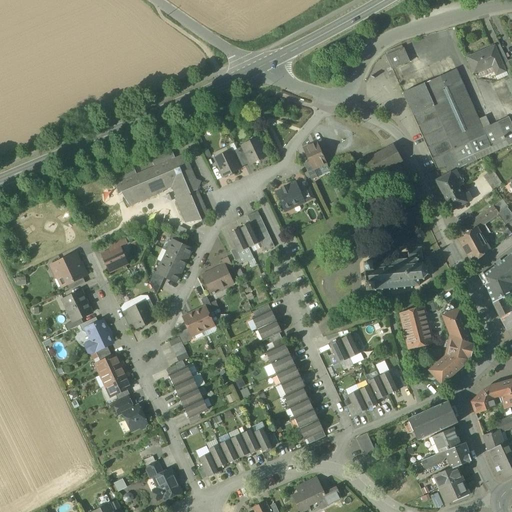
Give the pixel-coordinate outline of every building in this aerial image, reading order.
[(504,72),(511,69),(508,62),(499,45),(494,47),(504,72)] [(494,71),(496,75),(504,72),(494,47),(479,53),(467,58),(474,73),(492,65),(494,71)] [(385,56),(391,70),(409,62),(403,48),(385,56)] [(492,65),(474,73),(476,79),(494,71),(492,65)] [(444,169),(454,163),(459,160),(455,149),(485,136),(482,129),(456,70),(424,84),(434,107),(414,116),(438,171),(444,169)] [(408,104),(414,116),(434,107),(424,84),(403,93),(407,104),(408,104)] [(511,126),(508,118),(498,122),(506,141),(508,146),(511,143),(511,126)] [(498,122),(482,129),(485,136),(490,148),(506,141),(498,122)] [(490,148),(485,136),(455,149),(459,160),(454,163),(458,170),(476,161),(476,160),(474,155),(478,153),(490,148)] [(242,146),(243,149),(259,141),(258,138),(242,146)] [(250,163),(250,165),(267,157),(259,141),(243,149),(250,163)] [(490,148),(478,153),(480,158),(508,146),(506,141),(490,148)] [(309,162),(312,170),(313,169),(326,164),(317,144),(311,147),(310,146),(303,149),(309,162)] [(383,172),(391,190),(407,182),(407,181),(399,163),(402,161),(393,145),(386,149),(360,163),(369,180),(383,172)] [(243,149),(237,151),(244,166),(250,163),(243,149)] [(239,168),(244,166),(237,151),(237,150),(231,152),(232,154),(239,168)] [(232,154),(231,152),(231,151),(214,158),(216,161),(232,154)] [(151,160),(154,167),(175,159),(172,152),(151,160)] [(150,169),(136,175),(116,183),(118,195),(121,193),(129,206),(163,192),(162,191),(169,188),(172,187),(173,190),(172,190),(175,196),(174,197),(185,223),(201,221),(204,223),(208,215),(197,190),(201,182),(196,180),(185,154),(175,159),(154,167),(153,170),(150,169)] [(216,161),(223,177),(240,170),(239,168),(232,154),(216,161)] [(328,169),(332,176),(341,172),(355,165),(350,155),(349,155),(345,158),(337,163),(328,169)] [(303,164),(311,181),(317,178),(313,169),(312,170),(309,162),(303,164)] [(455,170),(455,171),(457,170),(454,164),(438,172),(441,178),(455,170)] [(113,177),(116,183),(136,175),(134,168),(113,177)] [(481,176),(492,191),(494,190),(500,186),(502,185),(491,169),(481,176)] [(435,181),(444,196),(459,187),(455,181),(459,178),(455,171),(455,170),(441,178),(435,181)] [(305,182),(296,186),(298,190),(307,186),(305,182)] [(277,193),(285,212),(292,209),(293,206),(302,202),(303,201),(298,190),(296,186),(295,185),(277,193)] [(302,202),(303,203),(313,199),(307,186),(298,190),(303,201),(302,202)] [(463,195),(459,187),(444,196),(452,211),(472,200),(468,193),(463,195)] [(502,200),(493,206),(498,213),(501,211),(506,207),(504,203),(502,200)] [(497,214),(498,213),(493,206),(470,223),(475,229),(477,228),(478,229),(497,215),(497,214)] [(511,214),(506,207),(501,211),(510,222),(511,220),(511,214)] [(247,216),(250,221),(260,216),(257,211),(247,216)] [(505,225),(510,222),(501,211),(498,213),(497,214),(497,215),(505,225)] [(251,224),(252,226),(262,222),(260,216),(250,221),(251,224)] [(252,226),(254,232),(265,227),(262,222),(252,226)] [(251,224),(240,229),(249,248),(260,243),(259,242),(257,237),(254,232),(252,226),(251,224)] [(254,232),(257,237),(267,232),(265,227),(254,232)] [(490,250),(478,229),(477,228),(475,229),(458,240),(471,264),(472,264),(490,250)] [(237,253),(249,248),(240,229),(228,234),(235,249),(237,253)] [(257,237),(259,242),(269,237),(267,232),(257,237)] [(172,241),(180,245),(183,239),(172,234),(169,240),(172,241)] [(260,243),(262,247),(272,242),(269,237),(259,242),(260,243)] [(111,244),(113,250),(118,248),(127,244),(124,238),(111,244)] [(172,241),(167,252),(186,261),(191,250),(180,245),(172,241)] [(274,247),(272,242),(262,247),(264,252),(274,247)] [(102,255),(109,272),(122,266),(123,266),(125,265),(126,263),(125,261),(124,260),(118,248),(113,250),(102,255)] [(253,257),(249,248),(237,253),(240,259),(242,263),(253,257)] [(374,291),(375,296),(383,295),(382,289),(388,289),(388,291),(397,290),(397,288),(403,287),(403,289),(405,289),(404,287),(410,287),(411,289),(412,289),(412,287),(418,286),(418,280),(421,279),(423,281),(424,280),(423,279),(426,275),(428,276),(429,275),(427,274),(427,269),(428,267),(428,266),(426,267),(422,265),(423,263),(422,263),(421,248),(420,248),(408,249),(407,249),(407,250),(408,260),(402,260),(401,258),(400,258),(400,260),(394,261),(394,259),(385,260),(385,262),(380,262),(379,257),(371,257),(372,262),(363,263),(364,272),(365,274),(360,274),(361,281),(365,281),(365,283),(366,292),(374,291)] [(230,251),(235,261),(240,259),(237,253),(235,249),(230,251)] [(167,252),(162,263),(181,272),(186,261),(167,252)] [(511,283),(511,255),(511,254),(481,277),(492,304),(502,298),(503,299),(511,294),(511,284),(511,283)] [(52,265),(62,287),(66,285),(82,277),(85,276),(75,255),(52,265)] [(223,266),(225,271),(232,268),(227,257),(220,261),(223,266)] [(176,282),(181,272),(162,263),(157,273),(165,277),(176,282)] [(203,276),(212,294),(232,285),(225,271),(223,266),(203,276)] [(154,271),(151,277),(162,283),(165,277),(157,273),(154,271)] [(66,285),(69,291),(85,283),(82,277),(66,285)] [(156,295),(162,283),(151,277),(149,281),(152,287),(156,295)] [(62,300),(68,311),(86,302),(81,291),(62,300)] [(145,305),(144,305),(143,302),(140,297),(124,304),(127,310),(128,309),(129,312),(135,326),(136,329),(153,321),(150,314),(145,305)] [(205,307),(208,314),(213,312),(206,297),(200,300),(204,308),(205,307)] [(506,305),(503,299),(502,298),(492,304),(496,311),(506,305)] [(145,305),(150,314),(155,312),(149,299),(143,302),(144,305),(145,305)] [(500,319),(511,311),(511,301),(506,305),(496,311),(495,311),(499,319),(500,319)] [(91,313),(86,302),(68,311),(72,321),(73,322),(81,318),(91,313)] [(443,311),(445,314),(454,311),(453,307),(446,304),(443,311)] [(258,310),(260,315),(270,310),(268,305),(258,310)] [(400,313),(408,350),(433,344),(423,306),(400,313)] [(204,308),(194,313),(202,331),(213,326),(208,314),(205,307),(204,308)] [(122,312),(130,329),(135,326),(129,312),(128,309),(127,310),(122,312)] [(428,371),(441,386),(447,380),(446,379),(457,370),(458,371),(465,365),(464,364),(468,360),(470,360),(474,345),(472,344),(470,339),(471,338),(467,328),(466,328),(462,319),(463,318),(460,309),(454,311),(445,314),(441,316),(450,337),(449,341),(448,341),(445,353),(446,353),(445,356),(428,371)] [(252,319),(257,330),(276,321),(271,310),(270,310),(260,315),(252,319)] [(506,331),(511,327),(511,311),(500,319),(506,331)] [(192,336),(202,331),(194,313),(183,318),(188,329),(191,336),(192,336)] [(64,325),(67,331),(79,325),(83,324),(81,318),(73,322),(72,321),(64,325)] [(82,331),(85,333),(87,332),(86,329),(98,323),(96,318),(83,324),(79,325),(82,331)] [(88,352),(91,353),(95,351),(96,351),(107,346),(112,343),(106,331),(107,330),(103,321),(98,323),(86,329),(87,332),(91,341),(87,344),(86,347),(88,352)] [(281,332),(276,321),(257,330),(262,341),(269,338),(279,333),(281,332)] [(177,334),(182,345),(194,339),(192,336),(191,336),(188,329),(177,334)] [(269,338),(271,343),(281,339),(279,333),(269,338)] [(351,335),(340,340),(349,359),(360,354),(351,335)] [(186,354),(186,353),(184,348),(181,343),(181,342),(179,337),(169,342),(171,347),(173,352),(176,358),(178,363),(188,358),(186,354)] [(284,344),(281,339),(271,343),(274,349),(284,344)] [(338,364),(349,359),(340,340),(329,345),(333,354),(338,364)] [(265,353),(270,364),(289,355),(284,344),(274,349),(265,353)] [(112,357),(109,352),(107,346),(96,351),(95,351),(98,357),(100,362),(112,357)] [(328,356),(333,367),(338,364),(333,354),(328,356)] [(96,365),(101,375),(123,365),(120,359),(118,360),(115,355),(112,357),(100,362),(96,365)] [(294,366),(289,355),(270,364),(275,374),(294,366)] [(101,375),(106,386),(126,377),(123,372),(126,371),(123,365),(101,375)] [(166,370),(168,375),(178,371),(176,365),(170,368),(166,370)] [(168,375),(173,386),(192,377),(187,366),(178,371),(168,375)] [(299,376),(294,366),(275,374),(280,385),(299,376)] [(390,371),(378,377),(387,396),(398,390),(393,380),(390,371)] [(128,376),(126,377),(106,386),(111,397),(116,395),(127,389),(131,388),(128,383),(131,382),(128,376)] [(304,387),(299,376),(280,385),(285,396),(303,388),(304,387)] [(173,386),(179,397),(198,388),(192,377),(173,386)] [(376,401),(387,396),(378,377),(367,382),(369,385),(376,401)] [(393,380),(398,390),(403,388),(399,378),(393,380)] [(471,403),(475,415),(491,409),(502,403),(500,397),(511,393),(511,380),(491,386),(483,390),(471,403)] [(378,404),(376,401),(369,385),(358,390),(367,410),(378,404)] [(179,397),(184,408),(203,399),(198,388),(179,397)] [(241,390),(243,397),(249,395),(248,388),(241,390)] [(303,388),(285,396),(284,397),(289,408),(308,399),(303,388)] [(116,395),(118,400),(127,396),(129,395),(127,389),(116,395)] [(356,415),(367,410),(358,390),(347,396),(351,404),(356,414),(356,415)] [(502,403),(504,410),(511,406),(511,393),(500,397),(502,403)] [(133,408),(127,396),(118,400),(113,403),(118,413),(121,414),(123,413),(133,408)] [(208,410),(203,399),(184,408),(189,419),(199,414),(208,410)] [(313,410),(308,399),(289,408),(294,418),(313,410)] [(408,420),(417,441),(457,423),(448,402),(433,409),(423,413),(408,420)] [(346,407),(351,417),(356,414),(351,404),(346,407)] [(123,413),(131,432),(139,428),(142,429),(145,428),(146,425),(147,425),(138,406),(133,408),(123,413)] [(318,420),(313,410),(294,418),(299,429),(318,420)] [(189,419),(191,424),(201,420),(199,414),(189,419)] [(498,431),(498,432),(482,437),(487,452),(499,446),(501,445),(503,442),(500,434),(511,428),(511,416),(496,424),(498,431)] [(323,431),(318,420),(299,429),(304,440),(306,439),(313,436),(323,432),(323,431)] [(264,428),(253,433),(261,449),(262,452),(273,447),(268,436),(264,428)] [(432,437),(439,454),(444,452),(460,445),(453,428),(432,437)] [(252,429),(241,434),(250,454),(261,449),(253,433),(252,429)] [(306,439),(309,444),(315,442),(325,437),(323,432),(313,436),(306,439)] [(241,434),(230,440),(239,459),(250,454),(241,434)] [(268,436),(273,447),(278,444),(274,434),(268,436)] [(356,439),(367,465),(378,460),(367,434),(356,439)] [(501,445),(499,446),(500,447),(511,441),(511,436),(503,442),(501,445)] [(429,438),(435,455),(439,454),(432,437),(429,438)] [(230,440),(219,445),(228,464),(239,459),(230,440)] [(511,441),(500,447),(499,446),(487,452),(494,466),(495,468),(497,472),(500,471),(502,476),(504,479),(511,475),(511,441)] [(460,445),(444,452),(445,456),(449,464),(451,469),(456,467),(462,465),(463,468),(469,466),(470,466),(468,462),(470,461),(464,443),(460,445)] [(208,450),(210,453),(217,469),(228,464),(219,445),(208,450)] [(443,460),(445,456),(444,452),(439,454),(435,455),(427,459),(431,467),(440,463),(443,460)] [(219,472),(217,469),(210,453),(199,459),(203,467),(208,477),(208,478),(219,472)] [(143,461),(146,467),(155,462),(153,457),(143,461)] [(420,461),(424,470),(431,467),(427,459),(420,461)] [(145,467),(151,479),(155,477),(163,473),(157,461),(155,462),(146,467),(145,467)] [(198,469),(203,480),(208,477),(203,467),(198,469)] [(434,477),(439,489),(462,479),(457,469),(456,467),(451,469),(451,470),(448,471),(434,477)] [(153,491),(157,500),(164,497),(165,500),(181,493),(170,470),(163,473),(155,477),(160,488),(153,491)] [(439,489),(445,504),(468,494),(462,479),(439,489)] [(293,497),(300,511),(301,511),(309,508),(308,506),(316,502),(320,509),(328,505),(323,494),(318,483),(312,486),(310,481),(303,485),(304,488),(297,491),(299,494),(293,497)] [(343,487),(337,489),(340,497),(346,494),(343,487)] [(323,494),(328,505),(341,498),(340,497),(337,489),(336,488),(323,494)] [(443,506),(438,493),(430,496),(435,509),(443,506)] [(430,500),(428,495),(421,498),(423,503),(430,500)] [(110,504),(113,511),(122,511),(117,501),(110,504)] [(253,509),(254,511),(269,511),(267,507),(265,503),(253,509)]
